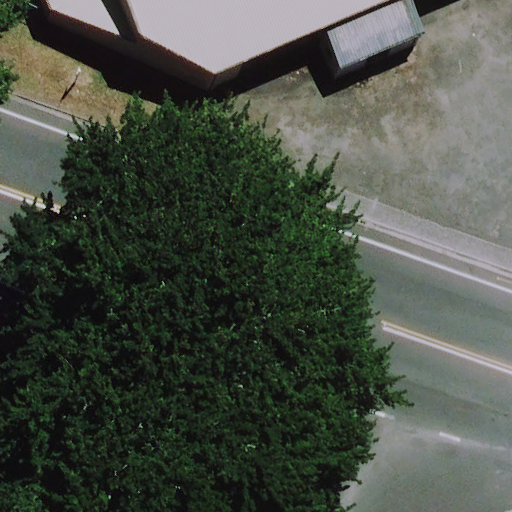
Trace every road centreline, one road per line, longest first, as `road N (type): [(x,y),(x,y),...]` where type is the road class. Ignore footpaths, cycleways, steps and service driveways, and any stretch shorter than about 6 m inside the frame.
road 1 (unclassified): [(0,194),(335,316)]
road 2 (residential): [(335,316),(271,511)]
road 3 (unclassified): [(335,316),(511,375)]
